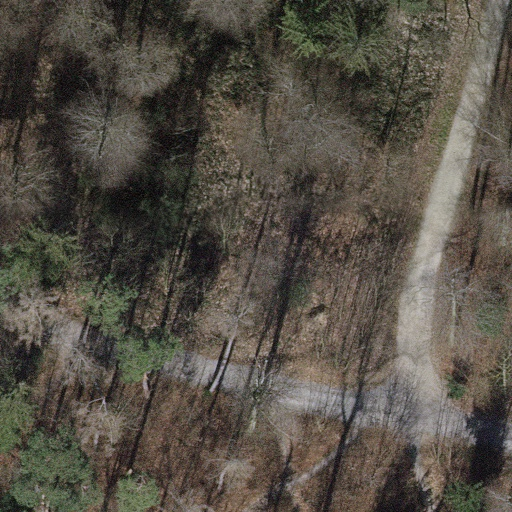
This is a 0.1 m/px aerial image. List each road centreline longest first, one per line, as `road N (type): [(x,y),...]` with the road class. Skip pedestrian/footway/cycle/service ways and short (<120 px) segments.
road 1 (track): [(0,302),(54,331),(280,389),(511,431)]
road 2 (track): [(404,416),(419,276),(499,0)]
